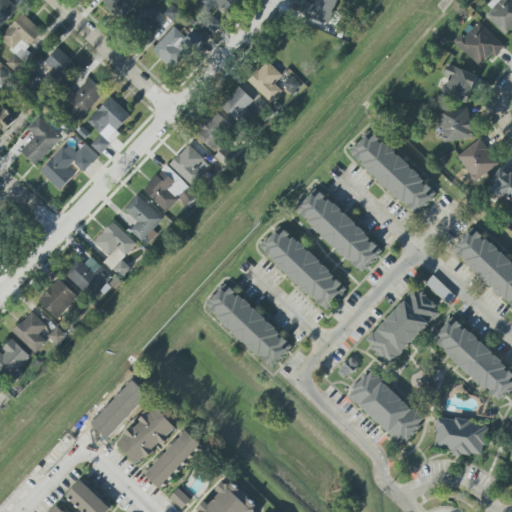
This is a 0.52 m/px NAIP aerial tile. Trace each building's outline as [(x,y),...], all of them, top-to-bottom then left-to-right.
[(0,0),(0,26),(17,9),(7,0),(0,0)] [(132,5),(126,0),(101,0),(101,1),(118,19),(132,5)] [(221,8),(228,14),(241,0),(200,0),(200,1),(214,14),(221,8)] [(336,0),(307,0),(308,1),(303,0),(302,0),(298,13),(329,23),(336,0)] [(511,28),(511,0),(497,0),(483,15),(505,36),(511,28)] [(175,22),(183,13),(172,5),(164,14),(175,22)] [(26,50),(42,32),(23,14),(0,38),(0,39),(15,53),(6,64),(15,72),(31,55),(26,50)] [(214,33),(221,25),(212,16),(204,24),(214,33)] [(144,23),(146,33),(159,30),(157,20),(144,23)] [(480,66),(492,53),(496,56),(505,46),(477,21),(456,44),(480,66)] [(192,31),(186,38),(174,27),(152,50),(174,71),(202,41),(192,31)] [(78,69),(59,48),(44,62),(52,70),(48,74),(59,86),(78,69)] [(275,84),(282,76),(267,61),(248,82),(271,103),(282,91),(275,84)] [(443,76),(448,78),(441,92),(467,103),(478,77),(449,64),(443,76)] [(0,70),(0,88),(1,90),(11,79),(1,70),(0,70)] [(105,93),(89,79),(65,106),(80,120),(105,93)] [(221,106),(240,124),(250,112),(246,109),(254,101),(239,87),(221,106)] [(0,129),(14,125),(8,106),(0,108),(0,129)] [(444,143),(473,138),(468,108),(439,113),(444,143)] [(211,113),(198,139),(218,149),(231,124),(211,113)] [(20,152),(36,166),(62,138),(39,116),(27,129),(35,136),(20,152)] [(369,131),(349,154),(417,216),(438,193),(369,131)] [(499,163),(479,139),(456,158),(476,182),(499,163)] [(40,172),(60,191),(74,176),(67,169),(73,162),(83,172),(98,157),(85,144),(76,153),(67,144),(40,172)] [(205,158),(190,144),(169,165),(192,187),(203,175),(195,168),(205,158)] [(225,166),(234,157),(225,147),(216,156),(225,166)] [(142,190),(166,213),(179,200),(169,190),(180,178),(166,165),(142,190)] [(511,202),(511,174),(501,168),(489,188),(511,202)] [(197,198),(190,188),(178,196),(185,206),(197,198)] [(295,210),(361,274),(383,251),(316,188),(295,210)] [(130,231),(146,246),(157,234),(152,231),(163,219),(137,195),(124,210),(137,222),(130,231)] [(109,257),(104,262),(121,278),(130,268),(121,260),(136,244),(113,222),(94,242),(109,257)] [(511,304),(511,263),(471,228),(451,252),(511,304)] [(323,311),(346,290),(287,229),(280,236),(275,232),(261,246),(323,311)] [(84,264),(79,260),(65,274),(91,298),(111,276),(91,257),(84,264)] [(455,294),(432,276),(425,285),(448,303),(455,294)] [(38,301),(57,320),(78,298),(59,279),(38,301)] [(207,304),(270,370),(292,349),(229,283),(207,304)] [(440,311),(414,288),(366,344),(391,366),(440,311)] [(35,354),(47,342),(39,335),(47,326),(31,312),(12,333),(35,354)] [(511,373),(454,317),(432,339),(498,403),(511,389),(511,373)] [(48,337),(58,346),(67,336),(57,327),(48,337)] [(0,351),(0,350),(0,372),(8,380),(30,356),(12,339),(0,351)] [(346,380),(360,365),(352,357),(337,371),(346,380)] [(401,446),(424,421),(371,371),(348,395),(401,446)] [(108,439),(148,394),(132,379),(91,424),(108,439)] [(177,429),(157,407),(117,443),(137,465),(177,429)] [(434,448),(453,450),(452,454),(483,457),(487,424),(437,419),(434,448)] [(146,475),(160,489),(201,445),(187,431),(146,475)] [(82,511),(108,511),(111,509),(81,481),(66,497),(82,511)] [(260,511),(227,481),(198,511),(260,511)] [(182,510),(190,500),(179,489),(169,498),(182,510)]
